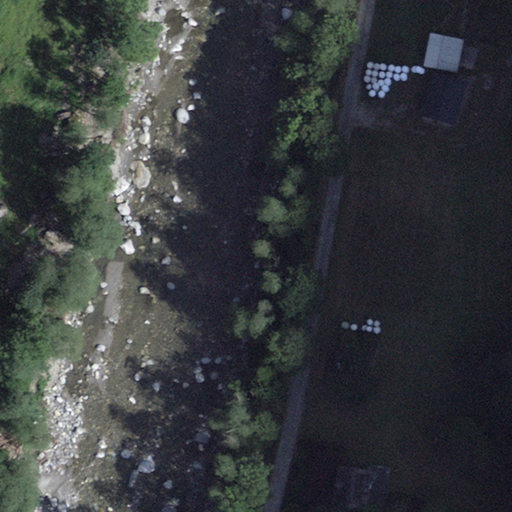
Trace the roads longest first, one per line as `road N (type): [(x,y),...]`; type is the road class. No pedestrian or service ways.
road 1 (track): [(368,0),(264,511)]
road 2 (track): [(349,122),(450,141),(476,137),(497,116),(511,45)]
